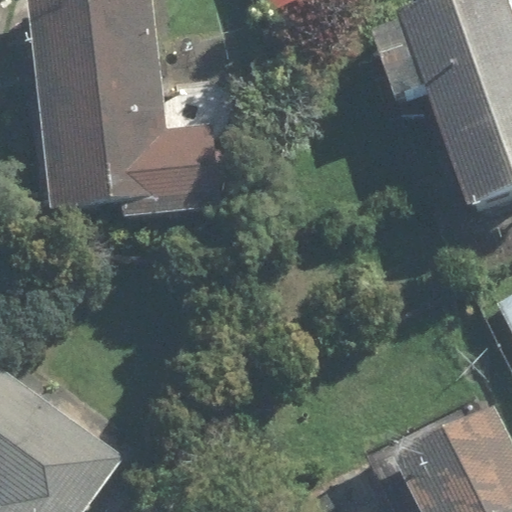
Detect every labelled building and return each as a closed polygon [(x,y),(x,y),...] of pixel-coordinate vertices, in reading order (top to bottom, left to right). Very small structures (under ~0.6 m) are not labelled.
[(155,0),(38,0),(55,221),(228,209),(222,129),(166,133),(155,0)] [(338,0),(270,0),(280,23),(338,0)] [(402,112),(429,103),(469,217),(511,202),(511,0),(438,0),(441,6),(373,29),(402,112)] [(511,301),(498,309),(511,336),(511,301)] [(95,511),(132,461),(0,366),(0,508),(5,511),(95,511)] [(511,511),(511,441),(501,421),(397,468),(419,511),(511,511)]
